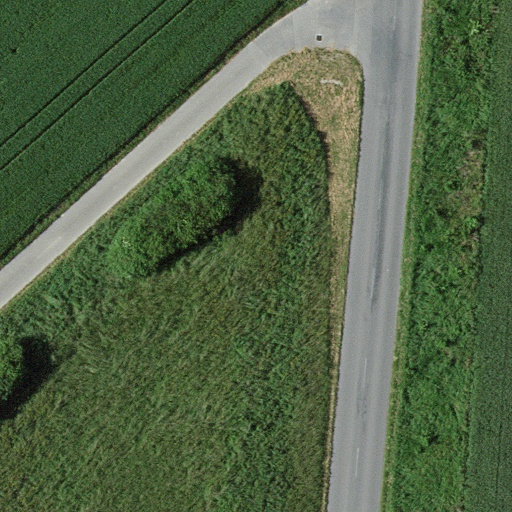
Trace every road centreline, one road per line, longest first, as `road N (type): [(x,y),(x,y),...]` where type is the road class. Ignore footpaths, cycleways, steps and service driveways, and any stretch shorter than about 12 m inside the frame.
road 1 (tertiary): [(395,0),(355,511)]
road 2 (track): [(0,287),(279,38),(309,26),(394,27)]
